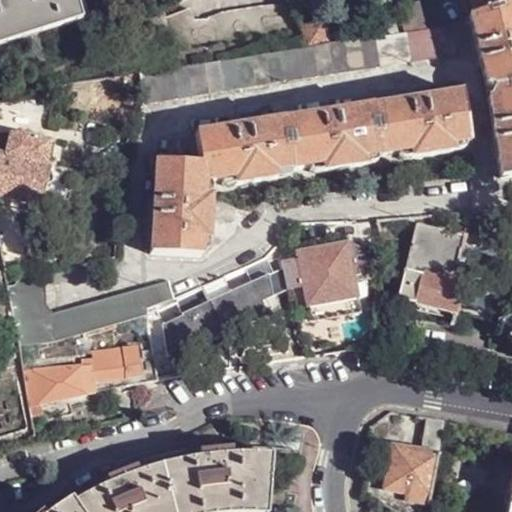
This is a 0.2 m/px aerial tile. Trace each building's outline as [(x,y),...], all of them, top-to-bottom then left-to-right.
[(0,0),(0,39),(45,26),(56,22),(49,0),(0,0)] [(49,0),(56,22),(45,26),(47,32),(90,19),(84,0),(49,0)] [(511,0),(470,0),(476,17),(511,6),(511,0)] [(184,50),(301,31),(299,25),(291,3),(226,14),(199,22),(192,10),(170,18),(178,43),(184,50)] [(511,6),(476,17),(470,19),(470,25),(489,91),(501,180),(511,178),(511,6)] [(339,45),(326,47),(323,22),(299,25),(301,31),(307,50),(141,76),(145,103),(457,56),(453,27),(402,36),(393,36),(381,38),(360,42),(339,45)] [(391,30),(393,36),(402,36),(401,28),(391,30)] [(360,42),(381,38),(378,31),(359,34),(360,42)] [(338,38),(339,45),(360,42),(359,34),(338,38)] [(150,254),(200,257),(202,241),(207,241),(211,198),(205,197),(206,184),(235,180),(236,186),(278,180),(277,173),(323,167),(324,173),(365,166),(366,160),(411,154),(411,160),(454,153),(453,148),(470,145),(463,95),(196,135),(194,165),(156,161),(150,254)] [(19,135),(1,137),(0,136),(0,153),(46,165),(50,144),(19,135)] [(51,166),(46,165),(0,153),(0,198),(15,202),(39,208),(51,166)] [(0,198),(0,254),(3,271),(26,268),(15,202),(0,198)] [(482,226),(488,229),(494,229),(500,225),(504,218),(510,218),(509,209),(460,213),(460,223),(479,226),(481,227),(482,226)] [(416,224),(395,302),(456,316),(468,267),(456,264),(463,237),(416,224)] [(286,311),(289,326),(294,325),(291,310),(301,308),(354,300),(351,283),(349,269),(364,266),(361,251),(345,243),(293,252),(294,259),(278,261),(280,271),(283,291),(286,311)] [(143,319),(149,357),(154,380),(194,374),(192,365),(188,337),(223,320),(228,349),(285,340),(278,294),(283,291),(280,271),(271,275),(264,258),(263,259),(242,269),(249,285),(228,293),(221,279),(220,280),(173,302),(181,319),(161,330),(152,311),(147,314),(148,316),(143,318),(143,319)] [(5,281),(18,346),(55,340),(145,315),(145,310),(171,301),(166,282),(52,313),(45,303),(44,274),(5,281)] [(301,308),(304,323),(357,315),(354,300),(301,308)] [(511,310),(496,323),(511,343),(511,310)] [(223,320),(188,337),(192,365),(229,359),(228,349),(223,320)] [(124,386),(154,380),(149,357),(137,359),(137,354),(118,356),(123,378),(124,386)] [(26,371),(31,406),(68,399),(85,395),(85,394),(87,394),(94,392),(94,391),(93,384),(123,378),(118,356),(88,359),(88,364),(26,371)] [(94,391),(124,386),(123,378),(93,384),(94,391)] [(93,416),(135,408),(132,389),(125,391),(124,386),(94,391),(94,392),(87,394),(93,416)] [(31,406),(33,421),(71,414),(68,399),(31,406)] [(443,420),(425,417),(419,450),(390,445),(381,488),(404,492),(427,496),(436,453),(443,420)] [(58,508),(61,511),(264,511),(267,475),(253,473),(255,452),(223,452),(216,453),(215,445),(202,447),(188,450),(190,457),(178,459),(145,468),(143,460),(117,470),(119,477),(95,487),(64,505),(58,508)] [(279,511),(285,448),(270,453),(267,475),(264,511),(279,511)] [(166,454),(143,460),(145,468),(178,459),(190,457),(188,450),(166,454)] [(253,473),(267,475),(270,453),(255,452),(253,473)]
